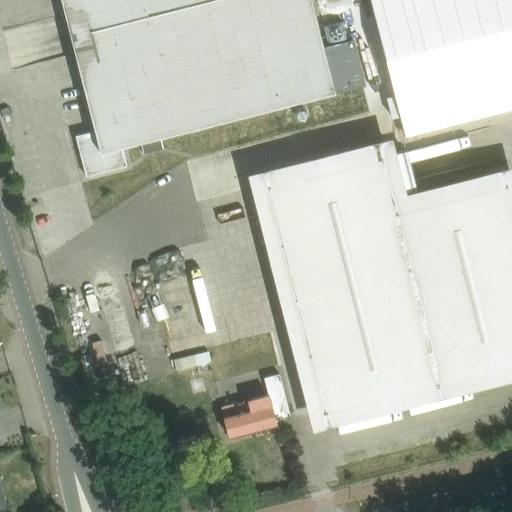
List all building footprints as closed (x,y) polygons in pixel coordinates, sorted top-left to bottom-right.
[(61,0),(65,15),(84,10),(94,48),(75,53),(94,130),(75,135),(86,176),(126,166),(121,146),(160,136),(335,90),(333,85),(311,0),(61,0)] [(511,0),(369,0),(394,95),(400,115),(405,136),(511,108),(511,0)] [(381,157),(268,186),(325,411),(435,383),(511,362),(511,204),(507,183),(395,211),(391,196),(415,190),(405,151),(395,153),(381,157)] [(203,352),(173,359),(175,370),(206,363),(203,352)] [(269,394),(240,402),(221,407),(228,436),(276,423),(275,418),(289,414),(279,373),(265,377),(269,394)] [(181,454),(174,430),(148,437),(156,461),(181,454)]
